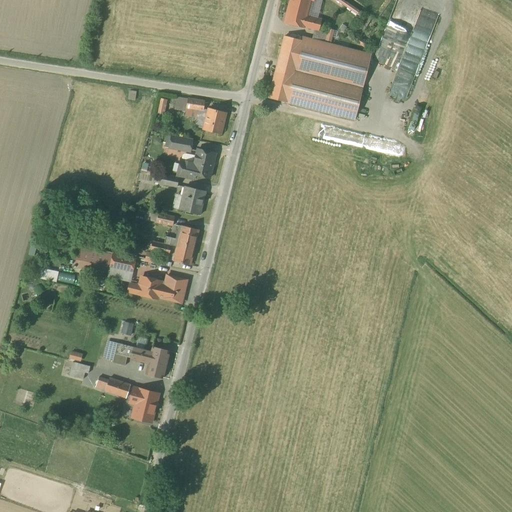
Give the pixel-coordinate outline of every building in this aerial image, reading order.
[(311,0),(286,0),(280,23),(316,32),(320,19),(305,15),(308,2),(311,3),(311,0)] [(385,30),(374,60),(381,63),(390,63),(395,65),(398,66),(406,43),(399,41),(399,44),(396,52),(388,49),(389,39),(383,54),(385,30)] [(371,54),(283,34),(267,101),(355,121),(363,87),(371,54)] [(204,105),(187,102),(184,118),(196,119),(197,113),(202,113),(204,105)] [(225,115),(207,111),(202,132),(220,136),(225,115)] [(191,140),(172,137),(170,151),(189,154),(191,140)] [(216,157),(197,152),(194,164),(180,160),(175,177),(193,182),(194,177),(209,181),(216,157)] [(204,194),(184,190),(180,210),(199,214),(204,194)] [(175,215),(159,212),(157,222),(173,225),(175,215)] [(179,228),(171,265),(189,268),(198,231),(179,228)] [(30,240),(28,254),(34,255),(36,241),(30,240)] [(112,255),(78,247),(76,259),(109,266),(107,275),(131,280),(136,257),(113,252),(112,255)] [(35,266),(32,276),(55,282),(58,272),(35,266)] [(137,286),(128,284),(125,296),(156,303),(157,300),(182,306),(189,280),(164,275),(162,281),(139,276),(137,286)] [(131,335),(133,323),(122,321),(120,333),(131,335)] [(103,335),(98,360),(124,366),(129,345),(117,343),(118,338),(103,335)] [(133,349),(130,359),(146,363),(143,376),(161,380),(168,352),(151,348),(150,353),(133,349)] [(69,351),(68,359),(80,360),(81,353),(69,351)] [(89,367),(71,362),(68,376),(81,380),(82,374),(87,375),(89,367)] [(157,395),(97,379),(94,390),(136,400),(131,417),(150,422),(157,395)]
